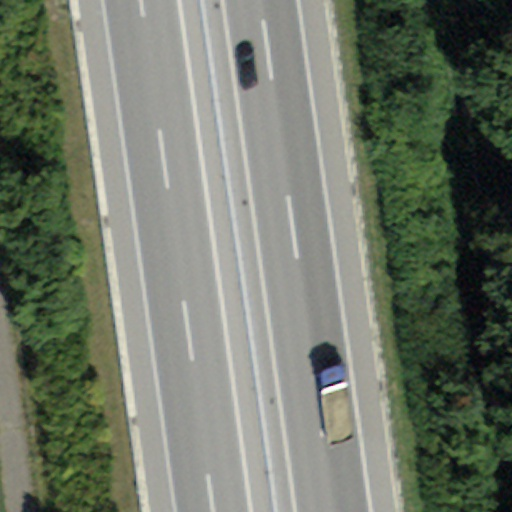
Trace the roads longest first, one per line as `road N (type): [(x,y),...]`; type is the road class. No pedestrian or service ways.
road 1 (motorway): [(138,0),(211,511)]
road 2 (motorway): [(331,511),(259,0)]
road 3 (track): [(483,511),(413,0)]
